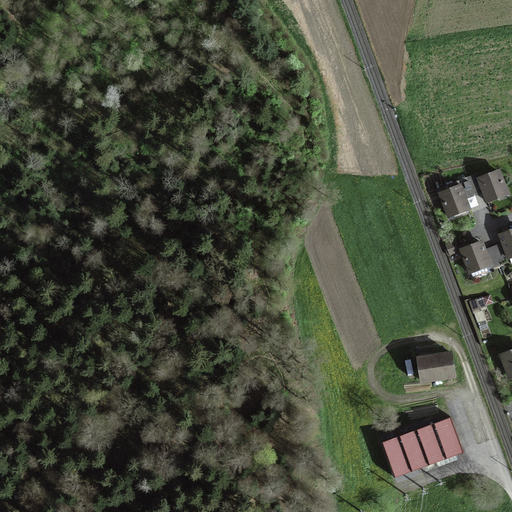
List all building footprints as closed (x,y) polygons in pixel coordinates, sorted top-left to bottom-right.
[(467,177),(474,195),(484,192),(488,202),(508,195),(499,171),(479,179),(477,173),(467,177)] [(474,195),(467,177),(458,181),(460,186),(440,194),(449,217),(469,209),(465,199),(474,195)] [(494,246),(500,264),(510,260),(511,264),(511,263),(511,230),(500,235),(503,243),(494,246)] [(500,264),(494,246),(484,250),(481,242),(462,250),(470,273),(490,266),(491,268),(500,264)] [(482,301),(472,304),(475,313),(484,310),(482,301)] [(511,351),(501,355),(509,375),(511,373),(511,351)] [(418,356),(420,380),(454,376),(452,353),(418,356)] [(451,418),(382,443),(395,478),(464,453),(451,418)]
